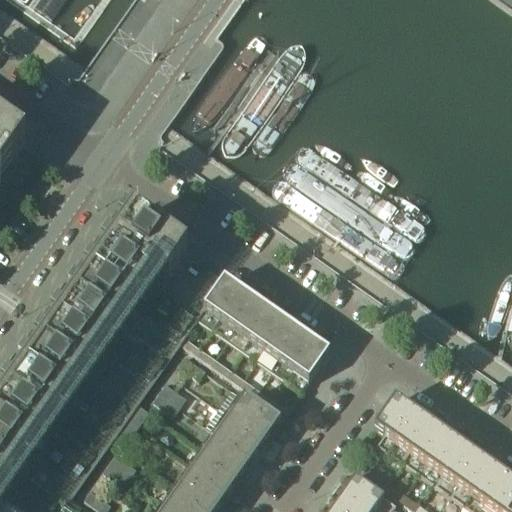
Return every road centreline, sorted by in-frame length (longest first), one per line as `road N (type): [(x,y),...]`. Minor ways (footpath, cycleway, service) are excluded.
road 1 (residential): [(384,361),(100,161)]
road 2 (residential): [(100,161),(216,0)]
road 3 (residential): [(281,511),(384,361)]
road 4 (residential): [(0,304),(100,161)]
road 5 (residential): [(511,449),(384,361)]
road 6 (residential): [(100,161),(0,90)]
